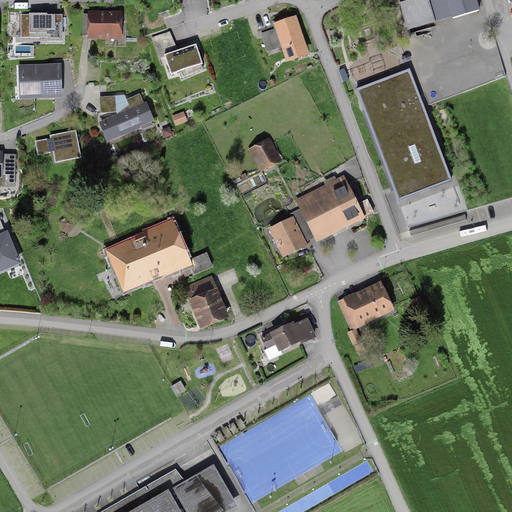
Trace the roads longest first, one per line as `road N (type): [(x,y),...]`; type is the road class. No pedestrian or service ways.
road 1 (residential): [(318,291),(204,337),(0,318)]
road 2 (residential): [(330,354),(54,511)]
road 3 (residential): [(296,0),(312,10),(400,257)]
road 4 (residential): [(403,511),(330,354)]
